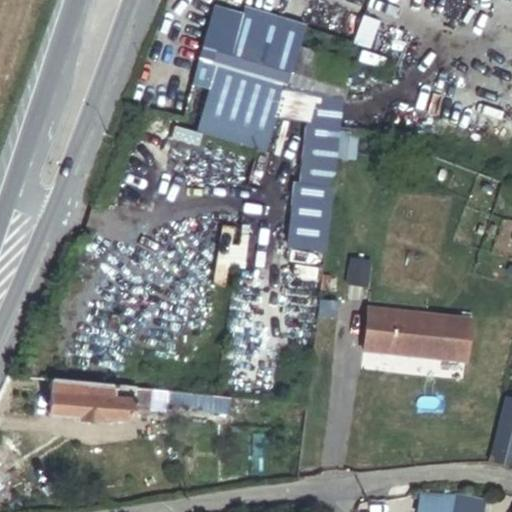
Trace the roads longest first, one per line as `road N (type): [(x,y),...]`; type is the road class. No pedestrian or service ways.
road 1 (primary): [(38,203),(62,190),(137,0)]
road 2 (primary): [(78,0),(23,175),(38,203)]
road 3 (unclassified): [(511,483),(470,478),(336,489)]
road 4 (unclassified): [(336,489),(169,511)]
